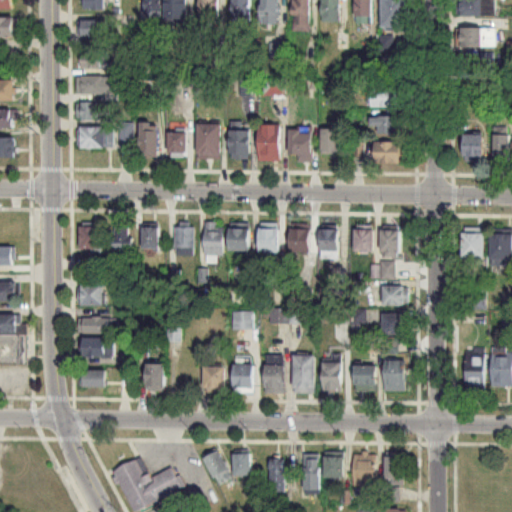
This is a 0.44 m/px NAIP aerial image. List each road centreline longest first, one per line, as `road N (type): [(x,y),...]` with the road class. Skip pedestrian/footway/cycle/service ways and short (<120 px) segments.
road 1 (tertiary): [(50,0),(59,417),(107,511)]
road 2 (residential): [(0,187),(511,195)]
road 3 (residential): [(0,416),(511,423)]
road 4 (residential): [(435,0),(436,511)]
